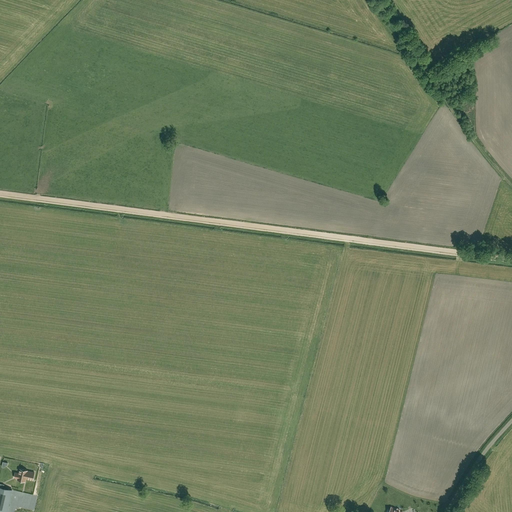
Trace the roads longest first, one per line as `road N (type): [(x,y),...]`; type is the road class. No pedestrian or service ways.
road 1 (track): [(511,259),(0,192)]
road 2 (track): [(377,0),(511,183)]
